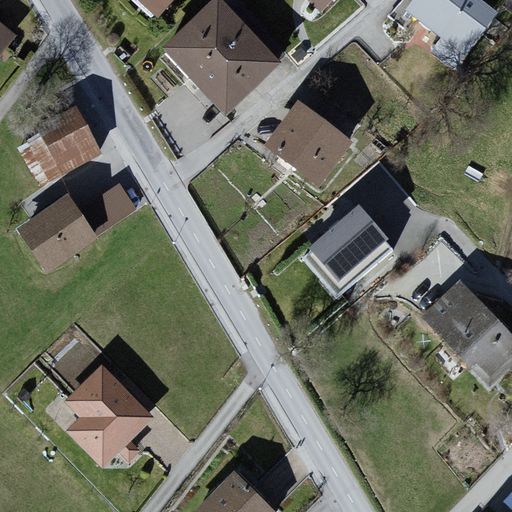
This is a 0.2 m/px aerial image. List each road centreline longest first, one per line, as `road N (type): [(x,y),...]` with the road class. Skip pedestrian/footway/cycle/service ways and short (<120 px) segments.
road 1 (residential): [(363,511),(57,0)]
road 2 (motorway): [(511,25),(0,139)]
road 3 (motorway): [(0,252),(511,140)]
